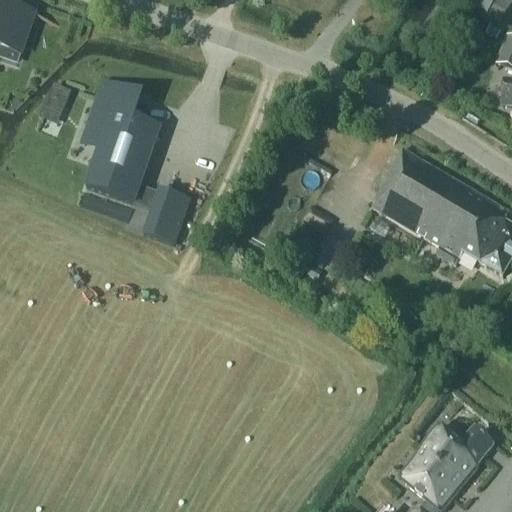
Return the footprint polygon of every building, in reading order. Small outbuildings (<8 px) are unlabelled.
[(0,0),(0,49),(1,50),(0,52),(0,59),(15,64),(23,42),(26,43),(23,42),(31,19),(31,20),(32,18),(0,7),(0,0)] [(459,0),(459,1),(479,13),(478,15),(498,27),(511,4),(505,0),(459,0)] [(501,31),(490,25),(484,36),(495,42),(501,31)] [(459,35),(437,26),(427,48),(449,58),(459,35)] [(511,73),(511,40),(500,68),(511,73)] [(105,135),(86,191),(133,208),(140,188),(159,131),(136,123),(144,99),(104,85),(88,129),(105,135)] [(69,95),(56,89),(42,120),(56,126),(69,95)] [(470,114),(465,121),(476,128),(481,121),(470,114)] [(379,195),(381,196),(371,212),(441,253),(436,261),(456,273),(464,260),(501,282),(511,262),(511,232),(504,228),(510,217),(402,154),(379,195)] [(140,188),(133,208),(152,214),(143,238),(174,249),(190,203),(159,193),(158,195),(140,188)] [(333,223),(311,210),(302,226),(324,238),(333,223)] [(321,275),(309,268),(305,275),(316,282),(321,275)] [(443,511),(476,473),(475,471),(494,448),(475,433),(462,449),(439,431),(417,457),(426,463),(406,488),(427,505),(421,511),(443,511)]
